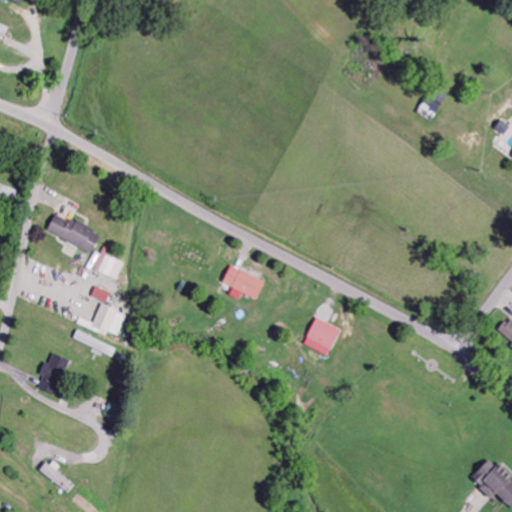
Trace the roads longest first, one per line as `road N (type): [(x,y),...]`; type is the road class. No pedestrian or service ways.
road 1 (residential): [(0,105),(382,306),(511,395)]
road 2 (residential): [(0,345),(86,0)]
